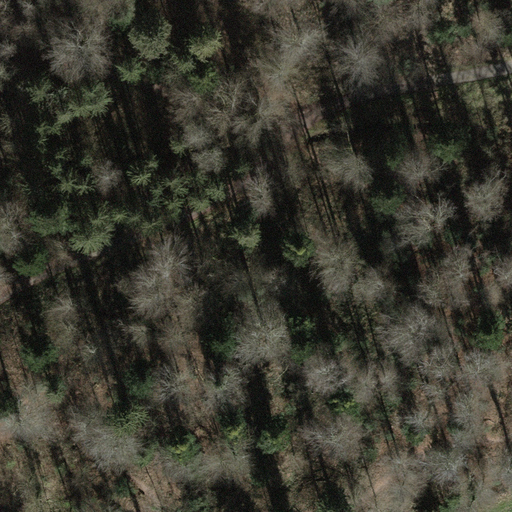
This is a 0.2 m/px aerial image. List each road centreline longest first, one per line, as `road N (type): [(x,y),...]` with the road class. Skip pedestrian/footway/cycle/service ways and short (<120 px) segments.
road 1 (track): [(0,302),(65,256),(179,209),(271,147),(286,115)]
road 2 (track): [(286,115),(511,63)]
road 3 (track): [(286,115),(75,71)]
road 4 (track): [(286,115),(234,3)]
